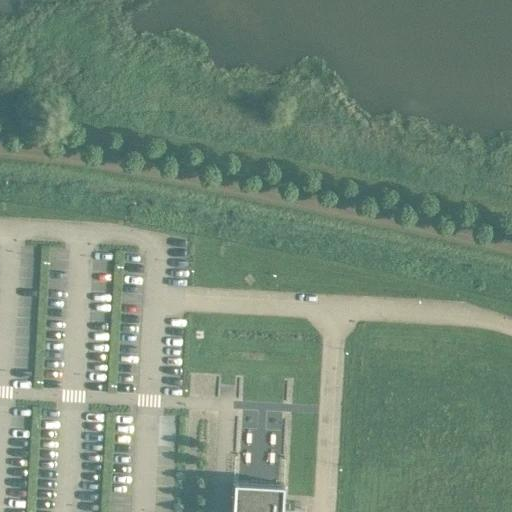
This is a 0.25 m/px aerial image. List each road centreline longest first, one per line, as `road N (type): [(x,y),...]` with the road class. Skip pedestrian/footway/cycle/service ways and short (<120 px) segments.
road 1 (unknown): [(51,511),(63,493),(84,225)]
road 2 (unknown): [(156,294),(142,511)]
road 3 (unknown): [(334,302),(320,511)]
road 4 (unknown): [(156,294),(334,302)]
road 5 (unknown): [(511,314),(446,302),(334,302)]
road 6 (unknown): [(5,220),(0,384)]
